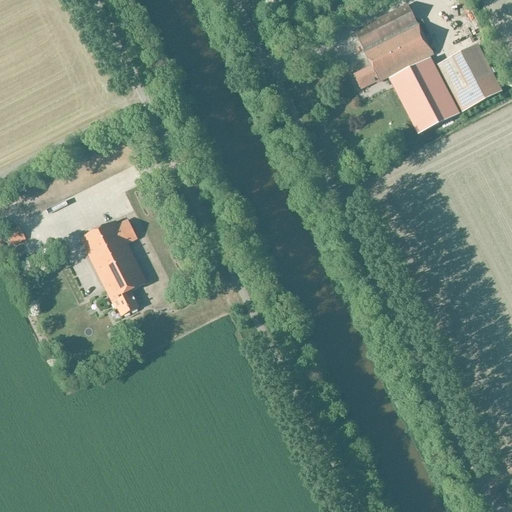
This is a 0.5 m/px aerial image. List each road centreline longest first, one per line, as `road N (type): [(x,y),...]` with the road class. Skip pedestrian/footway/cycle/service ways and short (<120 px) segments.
road 1 (unclassified): [(495,511),(236,0)]
road 2 (unclassified): [(353,511),(95,0)]
